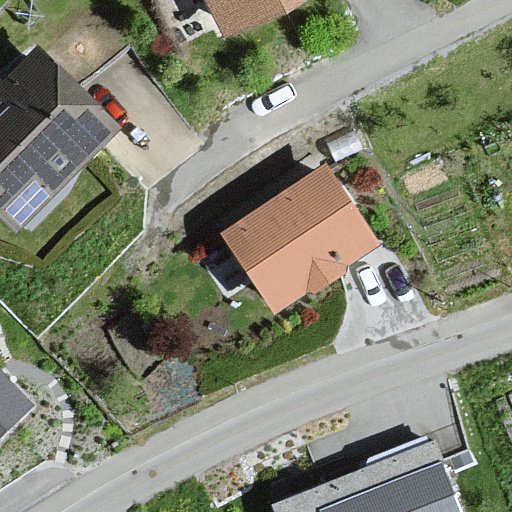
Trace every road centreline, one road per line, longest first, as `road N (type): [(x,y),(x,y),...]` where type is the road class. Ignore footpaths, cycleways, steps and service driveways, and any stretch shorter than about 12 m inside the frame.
road 1 (residential): [(511,338),(146,471),(90,511)]
road 2 (residential): [(180,206),(247,138),(511,1)]
